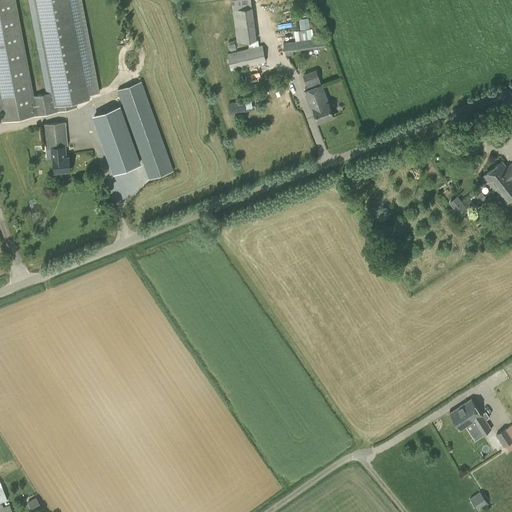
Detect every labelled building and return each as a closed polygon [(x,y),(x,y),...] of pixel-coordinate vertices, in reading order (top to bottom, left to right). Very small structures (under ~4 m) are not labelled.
[(77,107),(76,102),(89,99),(88,95),(98,93),(81,0),(0,0),(0,98),(4,120),(36,114),(36,115),(59,111),(59,110),(77,107)] [(231,0),(236,43),(247,41),(249,49),(227,54),(231,70),(266,62),(262,45),(256,47),(250,0),(231,0)] [(308,21),(299,22),(300,29),(309,28),(308,21)] [(283,43),(284,52),(327,47),(326,38),(283,43)] [(318,122),(333,116),(321,84),(315,70),(302,75),(306,86),(310,84),(311,88),(303,91),(310,109),(313,108),(318,122)] [(117,90),(149,179),(174,170),(142,81),(117,90)] [(245,112),(245,111),(243,100),(237,101),(227,103),(230,115),(245,112)] [(137,164),(117,108),(93,116),(113,173),(137,164)] [(71,170),(70,157),(65,157),(64,146),(68,145),(65,122),(44,124),(46,148),(52,147),(55,171),(71,170)] [(511,196),(511,163),(507,167),(502,161),(485,175),(506,202),(511,196)] [(448,202),(460,217),(468,210),(457,196),(448,202)] [(495,215),(478,228),(484,236),(501,223),(495,215)] [(460,430),(473,421),(482,435),(491,429),(471,399),(449,413),(460,430)] [(511,440),(511,436),(506,427),(495,434),(503,446),(511,440)] [(479,510),(488,504),(480,491),(470,498),(479,510)] [(36,497),(28,502),(30,507),(39,502),(36,497)]
